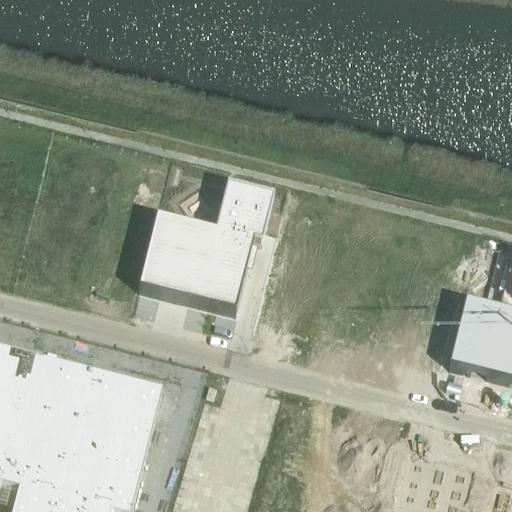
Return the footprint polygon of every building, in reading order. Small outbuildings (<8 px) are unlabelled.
[(40,192),(22,265),(103,285),(118,224),(143,230),(158,172),(90,155),(79,202),(40,192)] [(156,224),(138,296),(235,320),(252,249),(261,251),(272,205),(229,194),(229,193),(226,192),(223,203),(224,203),(215,239),(156,224)] [(511,267),(504,265),(496,298),(511,302),(510,306),(511,306),(511,267)] [(511,320),(465,308),(448,374),(511,389),(511,320)] [(0,487),(32,364),(0,355),(0,487)] [(63,511),(97,381),(32,364),(0,487),(0,490),(20,496),(15,511),(17,511),(18,511),(19,511),(63,511)] [(132,511),(162,398),(97,381),(63,511),(132,511)] [(209,410),(183,511),(296,511),(305,479),(285,474),(295,432),(209,410)] [(511,511),(511,491),(463,480),(441,474),(433,505),(416,501),(423,470),(420,469),(408,511),(511,511)]
